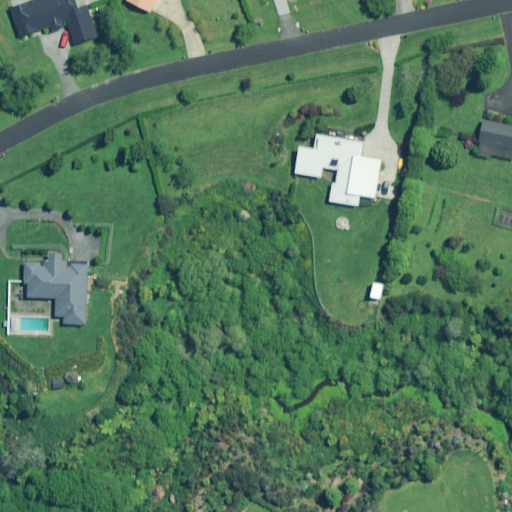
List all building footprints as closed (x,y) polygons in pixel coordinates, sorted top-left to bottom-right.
[(98,37),(85,0),(35,0),(12,8),(22,36),(52,25),(54,31),(64,28),(62,22),(68,20),(76,44),(98,37)] [(128,0),(150,11),(155,0),(128,0)] [(511,126),(485,121),(481,142),(511,147),(511,126)] [(316,150),(300,148),(296,173),(322,177),(323,167),(339,170),(337,184),(333,183),(330,201),(359,206),(360,196),(375,199),(381,161),(361,157),(363,143),(318,136),(316,150)] [(408,170),(399,168),(397,185),(405,187),(408,170)] [(87,325),(90,266),(69,265),(69,262),(64,262),(64,256),(51,255),(51,263),(46,262),(46,264),(26,263),(25,284),(29,284),(29,298),(58,299),(57,316),(66,317),(66,324),(87,325)] [(382,285),(372,284),(367,319),(377,321),(382,285)] [(82,375),(73,369),(65,379),(75,386),(82,375)]
